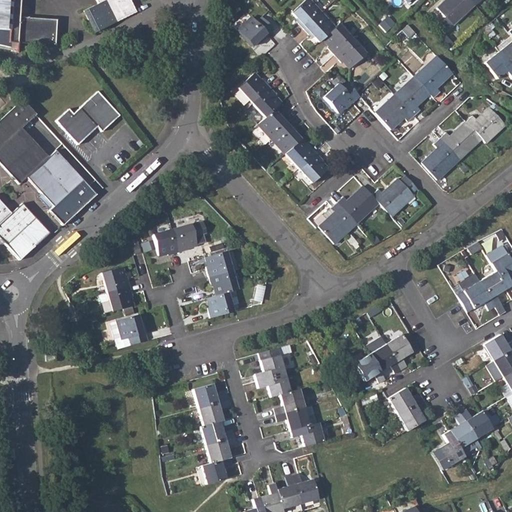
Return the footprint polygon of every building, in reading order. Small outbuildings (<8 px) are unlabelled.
[(0,0),(0,29),(12,30),(13,0),(0,0)] [(13,0),(12,30),(11,41),(17,43),(56,45),(57,19),(20,17),(21,0),(13,0)] [(95,0),(98,4),(84,11),(94,33),(136,12),(129,0),(95,0)] [(296,21),(302,29),(320,13),(308,0),(304,0),(291,13),(297,20),(296,21)] [(473,4),(469,0),(444,0),(435,8),(445,18),(442,21),(448,28),(473,4)] [(320,13),(302,29),(310,37),(312,35),(318,43),(321,39),(334,28),(320,13)] [(250,17),(236,31),(251,47),(258,40),(259,42),(273,30),(261,17),(255,22),(250,17)] [(488,23),(480,30),(484,35),(492,29),(488,23)] [(334,28),(321,39),(327,46),(326,48),(333,56),(351,39),(338,24),(334,28)] [(407,25),(401,31),(408,38),(413,33),(407,25)] [(11,41),(12,30),(0,29),(0,45),(11,48),(11,41)] [(351,39),(333,56),(340,64),(342,62),(348,69),(365,54),(351,39)] [(499,49),(497,51),(511,70),(511,39),(511,40),(499,49)] [(511,70),(497,51),(482,63),(487,69),(495,79),(495,80),(505,73),(511,80),(511,78),(511,70)] [(435,57),(413,77),(429,94),(432,98),(439,92),(435,88),(451,74),(440,61),(435,57)] [(236,89),(249,104),(267,87),(260,79),(259,80),(253,74),(236,89)] [(413,77),(393,95),(412,116),(419,110),(415,107),(429,94),(413,77)] [(358,95),(346,84),(341,89),(337,84),(322,98),(337,114),(344,108),(345,109),(359,97),(358,95)] [(267,87),(249,104),(263,119),(272,110),(280,103),(274,96),(275,95),(267,87)] [(55,121),(64,131),(77,145),(90,133),(85,128),(92,122),(96,127),(101,132),(118,116),(96,92),(72,114),(67,109),(55,121)] [(412,116),(393,95),(374,113),(389,130),(402,118),(406,122),(412,116)] [(21,99),(0,119),(0,157),(5,162),(12,169),(16,174),(14,176),(12,178),(18,184),(26,178),(52,207),(48,210),(63,226),(97,195),(56,150),(48,157),(21,128),(35,115),(21,99)] [(493,104),(488,108),(493,114),(500,108),(493,104)] [(472,117),(466,123),(481,139),(484,143),(504,126),(493,114),(488,108),(475,120),(472,117)] [(263,119),(256,125),(269,140),(288,123),(280,115),(278,117),(272,110),(263,119)] [(288,123),(269,140),(283,155),(299,140),(293,133),(295,130),(288,123)] [(445,133),(439,139),(458,160),(481,139),(466,123),(449,137),(445,133)] [(458,160),(439,139),(432,145),(436,149),(420,164),(435,180),(458,160)] [(299,140),(283,155),(297,169),(315,153),(307,144),(305,146),(299,140)] [(315,153),(297,169),(310,184),(326,169),(320,162),(322,160),(315,153)] [(14,176),(16,174),(12,169),(5,162),(0,157),(0,164),(12,178),(14,176)] [(405,177),(399,182),(410,194),(416,189),(405,177)] [(377,190),(371,196),(377,203),(390,217),(412,196),(410,194),(399,182),(397,180),(381,194),(377,190)] [(343,197),(336,203),(355,224),(377,203),(371,196),(362,187),(346,201),(343,197)] [(0,239),(20,261),(49,233),(22,203),(13,213),(0,199),(0,239)] [(355,224),(336,203),(329,209),(333,213),(318,228),(332,244),(355,224)] [(190,223),(171,229),(178,253),(188,250),(187,248),(196,245),(190,223)] [(178,253),(171,229),(152,235),(158,256),(167,253),(168,255),(178,253)] [(476,242),(465,248),(469,255),(481,249),(476,242)] [(502,248),(486,258),(494,272),(505,289),(511,286),(506,277),(511,273),(511,263),(506,253),(502,248)] [(226,251),(204,258),(206,266),(204,267),(207,277),(231,270),(226,251)] [(101,273),(106,293),(129,286),(126,275),(124,276),(121,267),(101,273)] [(231,270),(207,277),(210,287),(212,287),(215,296),(226,292),(236,290),(231,270)] [(494,272),(479,282),(494,307),(500,304),(495,296),(505,289),(494,272)] [(474,273),(457,283),(462,291),(472,308),(482,303),(488,311),(494,307),(479,282),(474,273)] [(129,286),(106,293),(111,312),(132,306),(130,297),(132,296),(129,286)] [(462,291),(456,295),(460,302),(466,313),(472,308),(462,291)] [(215,296),(205,298),(208,307),(206,308),(209,318),(232,312),(226,292),(215,296)] [(116,350),(130,346),(147,341),(142,323),(139,323),(137,315),(116,320),(109,323),(116,350)] [(358,318),(350,322),(353,328),(361,323),(358,318)] [(400,334),(384,344),(400,370),(404,376),(410,372),(401,358),(411,352),(400,334)] [(499,334),(482,345),(492,361),(511,349),(511,339),(505,344),(499,334)] [(368,345),(372,351),(383,342),(378,337),(368,345)] [(384,344),(368,353),(379,372),(389,366),(394,374),(400,370),(384,344)] [(277,349),(257,354),(259,361),(279,356),(277,349)] [(511,349),(492,361),(483,366),(493,382),(496,380),(511,370),(511,349)] [(53,352),(45,352),(46,360),(54,360),(53,352)] [(368,353),(352,364),(362,382),(372,376),(378,384),(384,380),(379,372),(368,353)] [(313,354),(308,357),(312,363),(316,361),(313,354)] [(253,375),(255,382),(284,374),(279,356),(259,361),(262,372),(253,375)] [(511,370),(496,380),(503,393),(501,395),(503,398),(511,392),(511,370)] [(284,374),(255,382),(257,389),(266,386),(269,397),(278,395),(289,392),(284,374)] [(212,384),(192,390),(197,408),(226,400),(224,393),(215,395),(212,384)] [(473,385),(467,389),(471,396),(478,392),(473,385)] [(404,388),(386,399),(396,415),(421,399),(418,393),(410,398),(404,388)] [(272,409),(274,416),(304,407),(298,389),(289,392),(278,395),(281,406),(272,409)] [(511,392),(503,398),(511,413),(511,392)] [(421,399),(396,415),(406,431),(420,422),(424,421),(418,411),(425,406),(421,399)] [(226,400),(197,408),(202,426),(219,422),(222,421),(219,410),(228,407),(226,400)] [(304,407),(274,416),(277,423),(285,420),(289,431),(308,425),(304,407)] [(466,409),(459,413),(475,439),(491,429),(491,428),(486,420),(480,412),(470,418),(466,409)] [(458,425),(448,431),(459,449),(475,439),(459,413),(453,417),(458,425)] [(493,416),(486,420),(491,428),(495,425),(497,424),(493,416)] [(202,426),(199,428),(204,445),(233,437),(231,431),(222,433),(219,422),(202,426)] [(308,425),(289,431),(291,438),(299,436),(303,448),(323,441),(317,423),(308,425)] [(446,443),(436,449),(447,467),(464,457),(459,449),(448,431),(442,435),(446,443)] [(233,437),(204,445),(209,464),(229,457),(226,447),(235,444),(233,437)] [(436,449),(430,453),(440,471),(447,467),(436,449)] [(209,464),(200,466),(205,484),(225,479),(222,468),(231,465),(229,457),(209,464)] [(448,470),(442,474),(447,482),(453,478),(448,470)] [(298,473),(290,475),(299,505),(301,511),(319,507),(312,479),(300,483),(298,473)] [(286,487),(275,490),(281,510),(299,505),(290,475),(284,477),(286,487)] [(269,494),(257,497),(261,511),(281,511),(281,510),(275,490),(273,483),(266,485),(269,494)] [(253,509),(242,511),(261,511),(257,497),(251,500),(253,509)]
